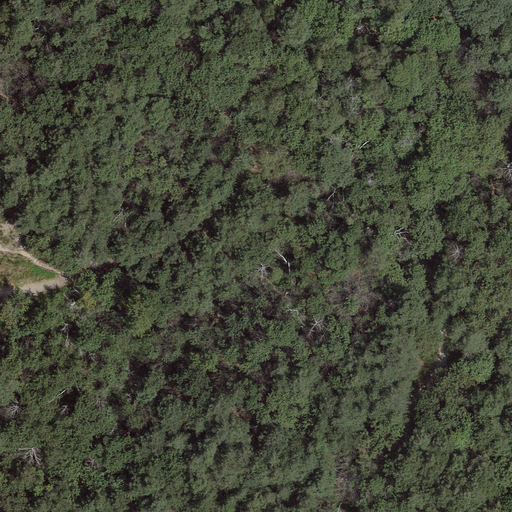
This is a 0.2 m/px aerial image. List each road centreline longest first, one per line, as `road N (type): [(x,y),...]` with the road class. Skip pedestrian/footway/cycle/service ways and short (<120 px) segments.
road 1 (track): [(511,419),(475,454),(424,462),(396,454),(387,440),(385,417),(437,340),(444,289),(420,242),(418,91),(423,42),(445,0)]
road 2 (track): [(289,0),(276,24),(261,143),(209,221),(63,291),(0,295)]
